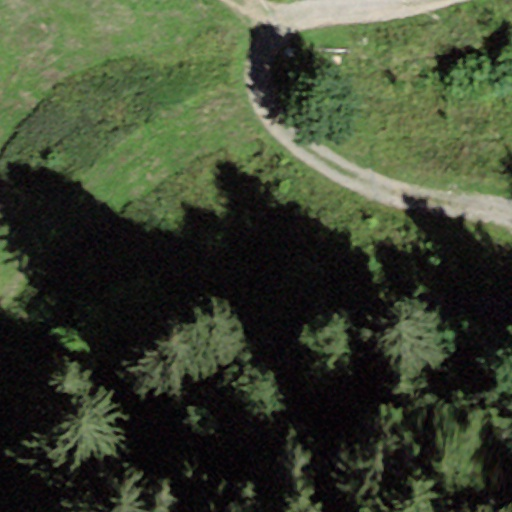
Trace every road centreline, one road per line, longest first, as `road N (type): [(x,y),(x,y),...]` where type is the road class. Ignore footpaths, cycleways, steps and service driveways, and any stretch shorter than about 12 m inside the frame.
road 1 (track): [(81,511),(176,437),(343,347),(511,292)]
road 2 (track): [(511,217),(318,160),(286,119),(285,70),(303,32),(398,0)]
